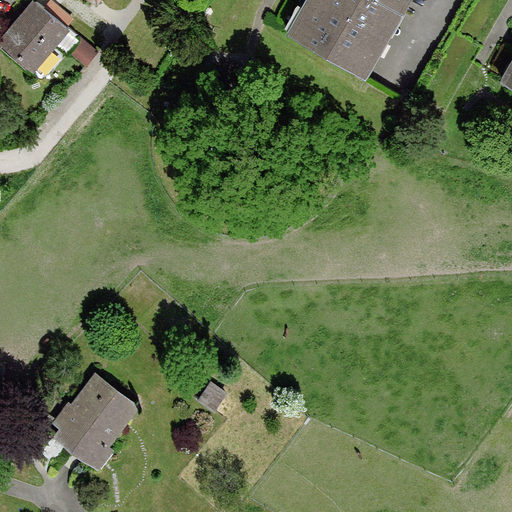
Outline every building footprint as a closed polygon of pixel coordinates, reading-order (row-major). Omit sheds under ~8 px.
[(358,69),(395,4),(388,0),(305,0),(305,2),(313,7),(298,34),(358,69)] [(498,0),(468,0),(414,94),(438,107),(498,0)] [(37,1),(3,40),(33,66),(67,26),(61,20),(46,8),(37,1)] [(51,2),(46,8),(61,20),(66,14),(51,2)] [(99,52),(81,37),(70,51),(87,65),(91,59),(92,60),(99,52)] [(137,404),(98,374),(61,424),(65,427),(58,436),(90,459),(102,443),(105,446),(137,404)] [(214,383),(202,399),(214,408),(226,391),(214,383)]
